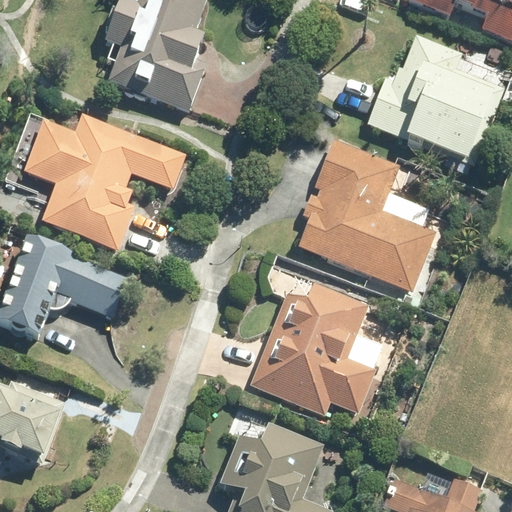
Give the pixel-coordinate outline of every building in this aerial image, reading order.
[(110,29),(106,41),(121,47),(108,81),(189,112),(207,64),(195,59),(205,34),(196,30),(208,0),(139,0),(138,3),(129,0),(122,0),(118,10),(113,7),(105,27),(110,29)] [(511,0),(414,0),(451,14),(456,1),(489,14),(483,27),(511,37),(511,0)] [(507,87),(459,68),(465,53),(418,34),(404,68),(400,67),(394,80),(386,77),(367,124),(474,167),(507,87)] [(25,172),(57,185),(43,221),(118,251),(135,207),(128,204),(133,191),(126,188),(132,173),(173,188),(186,155),(85,116),(78,133),(46,121),(25,172)] [(383,210),(401,166),(335,140),(316,187),(322,188),(319,196),(313,194),(305,215),(312,218),(300,246),(413,292),(438,232),(383,210)] [(27,234),(0,308),(0,319),(41,335),(50,309),(53,310),(56,310),(59,310),(62,309),(65,308),(67,306),(69,304),(70,302),(114,318),(132,273),(72,255),(74,251),(27,234)] [(348,359),(369,304),(315,283),(308,302),(287,294),(251,387),(326,417),(332,404),(359,415),(377,371),(348,359)] [(0,450),(42,466),(65,405),(9,382),(7,386),(0,382),(0,450)] [(219,482),(236,489),(226,511),(330,511),(331,509),(303,499),(323,445),(267,422),(259,442),(238,434),(219,482)] [(476,511),(484,491),(455,480),(447,500),(393,480),(382,507),(395,511),(476,511)]
